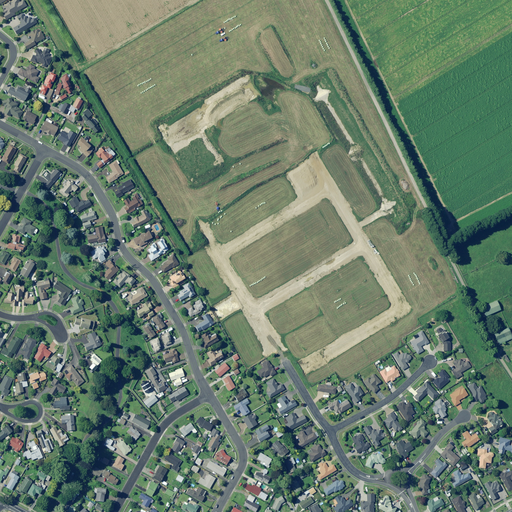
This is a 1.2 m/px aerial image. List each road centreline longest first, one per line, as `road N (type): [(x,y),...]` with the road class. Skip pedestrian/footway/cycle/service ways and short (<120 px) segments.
road 1 (residential): [(45,150),(96,186),(119,241),(158,288),(209,393)]
road 2 (unknown): [(311,162),(399,305),(291,373)]
road 3 (residential): [(209,393),(166,422),(115,511)]
road 4 (unknown): [(285,362),(204,234)]
road 5 (residential): [(209,393),(243,457),(216,511)]
road 6 (unknown): [(252,310),(363,245)]
road 7 (unknown): [(217,255),(326,187)]
road 8 (residential): [(431,361),(389,399),(329,431)]
